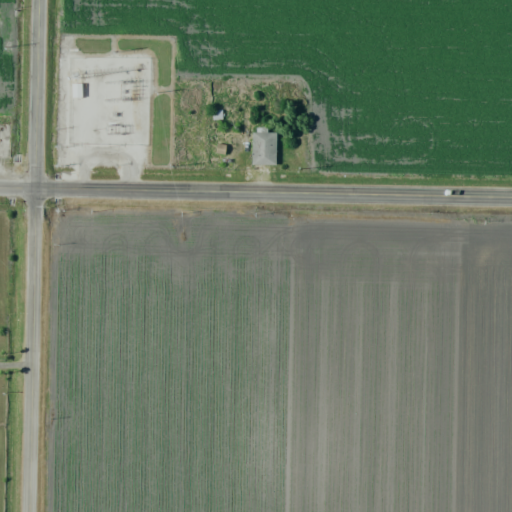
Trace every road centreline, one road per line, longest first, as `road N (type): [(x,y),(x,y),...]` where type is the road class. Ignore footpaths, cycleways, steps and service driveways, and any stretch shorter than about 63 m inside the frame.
road 1 (tertiary): [(40,0),(30,511)]
road 2 (tertiary): [(0,186),(511,196)]
